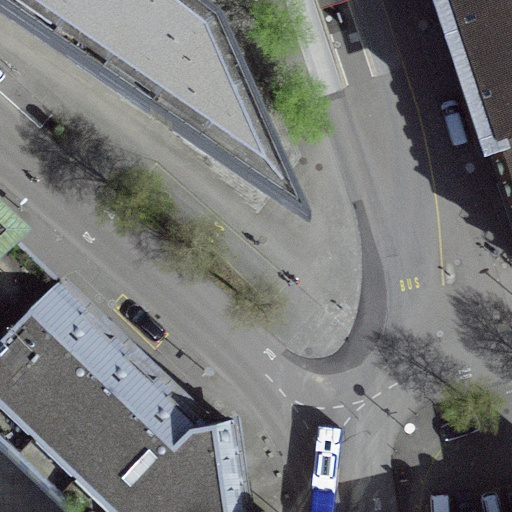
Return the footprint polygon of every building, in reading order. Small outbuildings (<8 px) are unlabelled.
[(0,0),(0,18),(307,230),(218,29),(180,0),(0,0)] [(351,5),(349,0),(315,0),(320,14),(351,5)] [(511,0),(436,0),(452,49),(488,155),(493,173),(511,229),(511,0)] [(0,251),(7,245),(8,243),(0,235),(0,251)] [(59,291),(56,294),(41,279),(7,245),(0,251),(0,455),(59,511),(245,511),(233,430),(209,434),(72,298),(59,291)]
